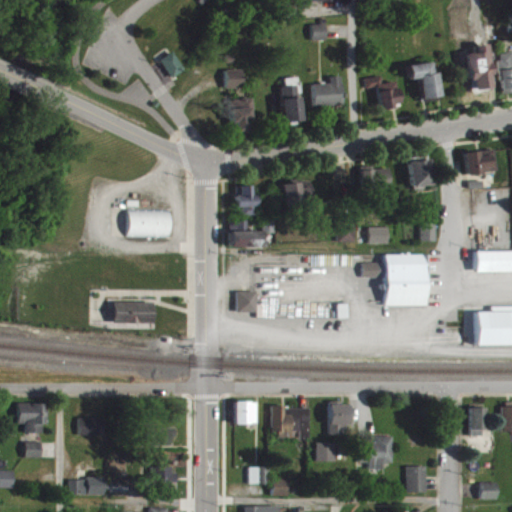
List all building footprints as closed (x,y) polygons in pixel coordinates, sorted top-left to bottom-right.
[(344,0),(311,0),(312,10),(345,9),(344,0)] [(312,48),(327,48),(327,32),(312,33),(312,48)] [(482,51),(499,49),(497,32),(480,34),(482,51)] [(467,62),(471,99),(493,97),(488,53),(475,54),(476,61),(467,62)] [(186,78),(173,60),(160,68),(173,87),(186,78)] [(511,101),(511,61),(499,62),(503,103),(511,101)] [(419,87),(421,108),(440,106),(437,79),(432,80),(431,71),(407,73),(409,88),(419,87)] [(244,97),(243,78),(226,78),(227,97),(244,97)] [(401,114),(397,89),(384,91),(382,84),(365,87),(367,98),(378,96),(381,118),(401,114)] [(284,131),(303,129),(298,85),(285,87),(286,95),(280,96),(284,131)] [(313,92),(314,115),(343,114),(342,85),(330,85),(330,92),(313,92)] [(250,107),(229,109),(233,140),(255,137),(250,107)] [(465,160),(467,182),(497,180),(496,158),(465,160)] [(412,197),(433,195),(429,165),(408,168),(412,197)] [(363,197),(391,196),(390,176),(362,177),(363,197)] [(311,190),(281,192),(282,213),(312,212),(311,190)] [(255,195),(236,195),(237,216),(241,216),(241,225),(256,224),(255,195)] [(170,219),(128,218),(128,245),(170,246),(170,219)] [(335,251),(352,250),(351,220),(334,220),(335,251)] [(247,229),(230,230),(230,257),(263,255),(262,239),(248,239),(247,229)] [(421,249),(436,249),(436,231),(421,232),(421,249)] [(389,252),(388,235),(369,236),(369,252),(389,252)] [(476,281),(511,280),(511,259),(475,260),(476,281)] [(426,314),(426,263),(385,264),(385,314),(426,314)] [(363,286),(384,286),(384,271),(363,271),(363,286)] [(257,300),(238,300),(238,321),(257,321),(257,300)] [(140,335),(155,335),(154,311),(112,312),(112,331),(140,331),(140,335)] [(511,314),(491,315),(491,320),(476,321),(477,354),(511,353),(511,314)] [(235,433),(257,432),(257,410),(234,411),(235,433)] [(26,442),(43,442),(43,433),(47,433),(48,412),(19,411),(18,432),(26,432),(26,442)] [(348,411),(329,411),(329,444),(347,444),(348,411)] [(511,440),(511,412),(502,412),(502,440),(511,440)] [(310,415),(271,416),(272,441),(299,440),(299,446),(310,446),(310,415)] [(485,416),(470,417),(470,445),(486,444),(485,416)] [(79,444),(104,444),(105,427),(80,426),(79,444)] [(176,432),(151,431),(151,453),(175,454),(176,432)] [(42,451),(26,450),(25,467),(42,467),(42,451)] [(335,470),(336,451),(317,451),(317,470),(335,470)] [(250,493),(269,492),(269,475),(249,476),(250,493)] [(408,501),(428,501),(427,475),(407,475),(408,501)] [(70,487),(70,503),(104,504),(104,488),(70,487)] [(288,488),(272,488),(272,504),(288,504),(288,488)] [(108,491),(108,500),(127,501),(127,492),(108,491)] [(498,491),(481,491),(480,508),(498,508),(498,491)]
